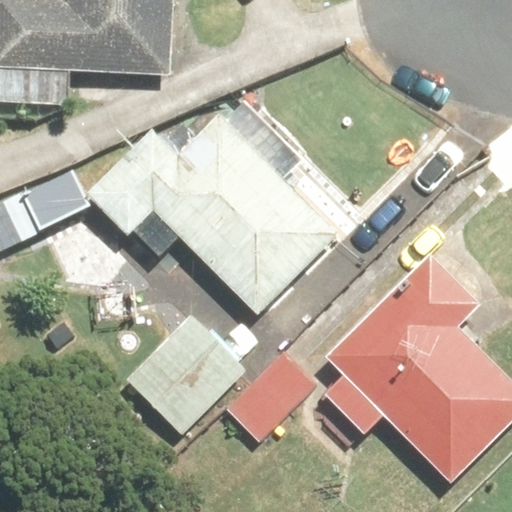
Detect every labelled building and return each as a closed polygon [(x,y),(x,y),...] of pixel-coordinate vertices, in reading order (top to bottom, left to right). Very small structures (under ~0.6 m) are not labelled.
[(44,0),(44,8),(11,6),(8,61),(0,60),(0,127),(83,133),(87,74),(185,81),(189,0),(44,0)] [(300,165),(247,107),(188,161),(170,142),(103,203),(143,248),(150,242),(172,267),(194,247),(225,281),(218,287),(237,307),(246,299),(269,325),(355,246),(290,174),(300,165)] [(83,174),(30,200),(51,242),(104,216),(83,174)] [(98,220),(54,247),(86,299),(129,272),(98,220)] [(0,250),(0,333),(5,330),(0,321),(0,275),(11,269),(0,250)] [(497,318),(444,264),(340,366),(357,383),(336,403),(378,445),(396,427),(460,492),(511,440),(511,377),(475,340),(497,318)] [(255,320),(226,349),(202,323),(135,388),(190,444),(257,379),(246,368),(274,340),(255,320)] [(325,390),(294,357),(235,414),(267,447),(325,390)]
